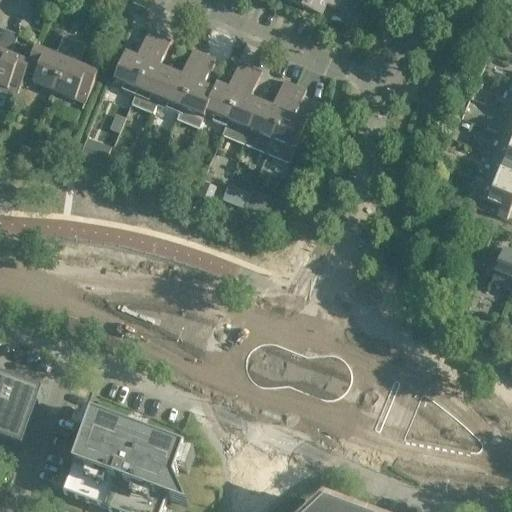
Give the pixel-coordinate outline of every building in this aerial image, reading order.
[(147,6),(135,0),(131,9),(144,14),(147,6)] [(346,4),(336,0),(290,0),(289,4),(321,18),(326,5),(342,12),(346,4)] [(0,52),(9,32),(0,28),(0,52)] [(0,93),(16,100),(20,90),(26,74),(30,64),(29,64),(11,56),(19,36),(9,32),(0,52),(0,93)] [(112,88),(135,97),(160,37),(149,33),(138,60),(126,55),(112,88)] [(54,92),(75,42),(64,37),(55,57),(36,48),(29,64),(30,64),(26,74),(35,78),(33,83),(54,92)] [(160,37),(135,97),(131,106),(153,115),(157,106),(171,73),(160,69),(171,42),(160,37)] [(75,42),(54,92),(75,101),(85,105),(87,100),(98,74),(78,66),(86,46),(75,42)] [(157,106),(165,110),(180,116),(205,56),(193,51),(182,78),(171,73),(157,106)] [(200,130),(207,114),(206,114),(216,92),(214,92),(204,87),(215,60),(205,56),(180,116),(178,121),(200,130)] [(207,114),(214,117),(212,123),(227,129),(252,69),(240,64),(228,91),(217,86),(214,92),(216,92),(206,114),(207,114)] [(245,147),(263,105),(251,100),(262,73),(252,69),(227,129),(223,138),(245,147)] [(267,156),(270,147),(271,147),(296,87),(284,82),(273,109),(263,105),(245,147),(267,156)] [(270,147),(267,156),(289,165),(307,123),(295,119),(306,91),(296,87),(271,147),(270,147)] [(511,117),(503,138),(511,141),(511,117)] [(151,138),(155,127),(135,120),(130,130),(151,138)] [(474,153),(479,144),(463,135),(458,144),(474,153)] [(511,141),(503,138),(494,158),(511,165),(511,141)] [(111,151),(87,142),(81,157),(105,167),(111,151)] [(473,174),(479,167),(463,155),(457,162),(473,174)] [(511,165),(494,158),(486,178),(511,188),(511,165)] [(111,160),(107,169),(113,171),(116,162),(111,160)] [(167,165),(159,184),(172,190),(180,171),(167,165)] [(477,199),(501,208),(497,217),(507,221),(511,207),(511,188),(486,178),(477,199)] [(204,185),(200,196),(211,201),(216,190),(204,185)] [(253,193),(246,210),(259,214),(265,198),(253,193)] [(239,195),(236,206),(244,209),(248,198),(239,195)] [(511,254),(504,252),(499,265),(490,262),(486,271),(495,275),(491,284),(511,292),(511,289),(511,254)] [(43,393),(0,377),(0,441),(22,450),(43,393)] [(93,418),(63,495),(89,505),(100,509),(102,506),(109,508),(108,511),(163,511),(167,502),(187,510),(175,481),(186,452),(93,418)]
